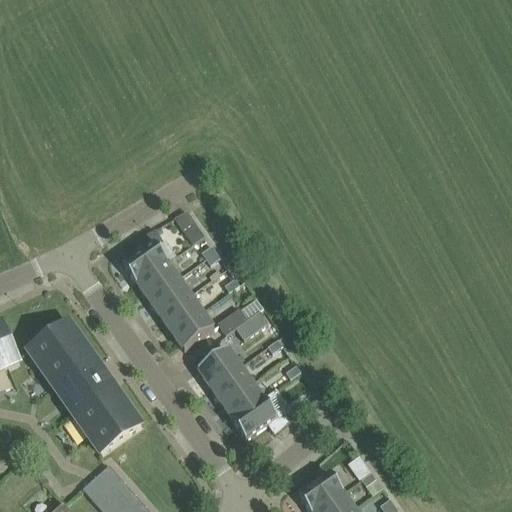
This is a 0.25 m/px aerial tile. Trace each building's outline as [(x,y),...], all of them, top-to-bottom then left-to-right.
[(192,249),(204,240),(199,233),(194,225),(182,234),(187,241),(192,249)] [(156,235),(155,234),(136,245),(137,246),(144,254),(122,269),(135,287),(167,264),(157,250),(163,246),(156,235)] [(216,256),(211,250),(201,257),(205,263),(216,256)] [(220,262),(216,256),(205,263),(210,269),(220,262)] [(166,266),(136,287),(148,304),(178,283),(166,266)] [(148,304),(160,320),(190,299),(178,283),(148,304)] [(224,290),(229,297),(239,289),(234,283),(224,290)] [(190,299),(160,320),(172,337),(202,316),(190,299)] [(226,340),(235,333),(247,325),(239,313),(218,328),(226,340)] [(202,316),(172,337),(184,355),(214,333),(202,316)] [(247,325),(235,333),(244,345),(268,328),(260,316),(247,325)] [(0,374),(19,366),(1,326),(0,326),(0,374)] [(28,354),(101,458),(141,430),(68,326),(28,354)] [(267,351),(272,358),(282,350),(278,344),(267,351)] [(210,391),(240,370),(228,353),(198,374),(210,391)] [(240,370),(210,391),(222,408),(252,387),(240,370)] [(286,377),(290,383),(300,376),(296,370),(286,377)] [(252,387),(222,408),(233,424),(233,425),(263,404),(263,403),(264,402),(262,399),(261,400),(252,387)] [(267,429),(274,439),(290,425),(284,416),(277,421),(265,404),(233,426),(245,444),(267,429)] [(360,485),(361,484),(371,477),(362,464),(351,472),(360,485)] [(146,511),(109,469),(108,470),(82,493),(98,511),(146,511)] [(330,477),(298,499),(306,511),(320,511),(342,497),(344,496),(342,495),(330,477)] [(361,484),(366,491),(376,483),(371,477),(361,484)] [(353,511),(342,497),(320,511),(353,511)] [(390,511),(394,509),(390,503),(380,510),(380,511),(390,511)]
